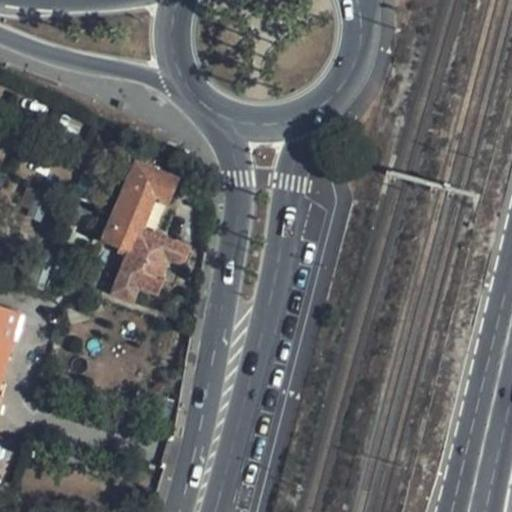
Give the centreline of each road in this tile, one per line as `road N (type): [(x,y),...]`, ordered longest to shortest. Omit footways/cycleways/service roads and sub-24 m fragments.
road 1 (primary): [(213,511),(278,283),(293,180),(327,95)]
road 2 (primary): [(220,111),(235,160),(236,224),(175,511)]
road 3 (primary): [(511,269),(453,511)]
road 4 (secondary): [(0,36),(56,58),(192,89)]
road 5 (primary): [(487,511),(511,389)]
